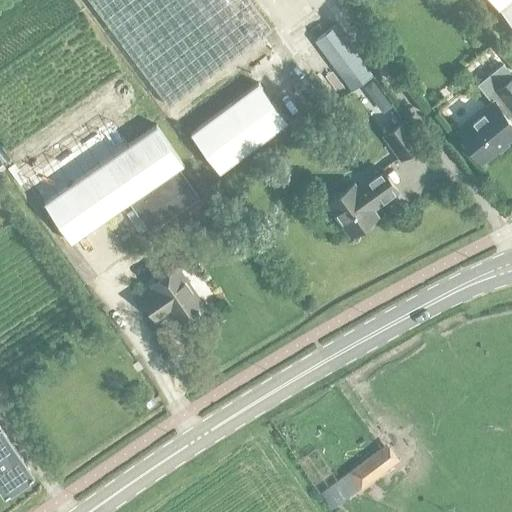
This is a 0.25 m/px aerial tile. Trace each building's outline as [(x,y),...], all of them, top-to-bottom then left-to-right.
[(89,0),(170,107),(273,29),(250,0),(89,0)] [(511,0),(493,0),(511,23),(511,0)] [(353,89),(372,75),(335,26),(316,40),(353,89)] [(485,92),(494,103),(458,131),(481,159),(496,147),(495,145),(504,138),(505,139),(511,133),(511,123),(507,117),(511,112),(511,74),(503,63),(487,76),(494,84),(485,92)] [(370,81),(362,88),(365,93),(374,86),(370,81)] [(192,133),(221,172),(288,123),(259,83),(192,133)] [(143,104),(44,172),(57,192),(44,201),(71,241),(130,200),(149,228),(197,196),(178,168),(183,164),(156,124),(143,104)] [(420,142),(403,119),(384,133),(400,156),(420,142)] [(373,206),(398,189),(383,167),(360,183),(358,180),(330,199),(351,231),(378,213),(373,206)] [(151,283),(153,287),(140,296),(156,319),(169,310),(178,322),(193,312),(199,308),(204,305),(177,266),(151,283)] [(0,484),(5,493),(33,473),(0,425),(0,424),(0,484)] [(361,487),(393,462),(399,457),(387,441),(349,471),(361,487)]
